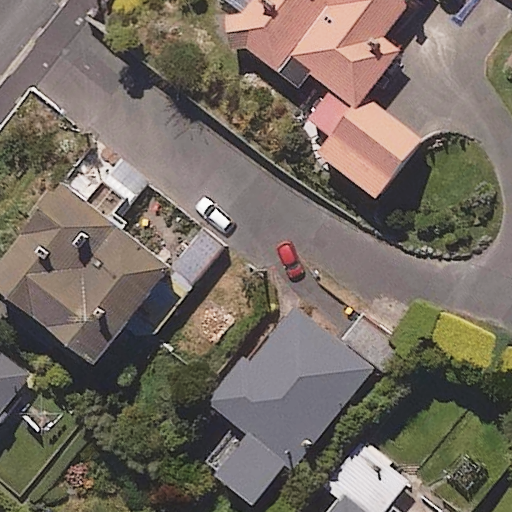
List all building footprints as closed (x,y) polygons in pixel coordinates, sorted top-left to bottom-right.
[(257,0),(232,35),(285,75),(297,60),(337,90),(313,122),(335,139),(323,155),(384,201),(428,142),(372,101),(407,54),(390,41),(420,0),(257,0)] [(173,265),(73,187),(0,280),(0,306),(49,345),(54,338),(119,389),(229,249),(202,228),(173,265)] [(342,346),(298,307),(217,402),(244,425),(208,466),(261,511),(404,347),(368,316),(342,346)] [(0,425),(35,379),(0,352),(0,425)] [(328,511),(449,511),(367,447),(333,490),(341,497),(328,511)]
